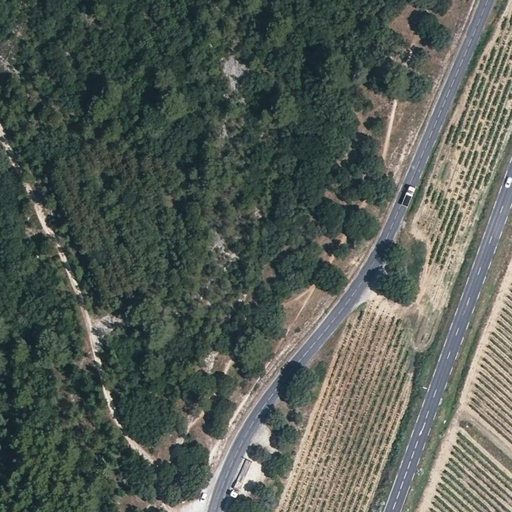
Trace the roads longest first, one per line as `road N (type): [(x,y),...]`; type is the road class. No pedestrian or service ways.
road 1 (tertiary): [(214,511),(234,450),(368,272),(397,218),(487,0)]
road 2 (track): [(166,511),(148,460),(117,425),(80,299),(0,123)]
road 3 (primary): [(392,511),(511,182)]
